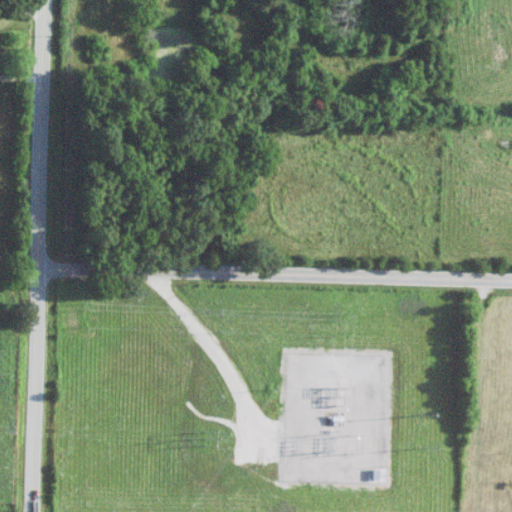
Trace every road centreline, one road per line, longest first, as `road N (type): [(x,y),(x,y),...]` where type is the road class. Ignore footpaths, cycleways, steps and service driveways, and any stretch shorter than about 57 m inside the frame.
road 1 (secondary): [(39,511),(51,0)]
road 2 (residential): [(511,278),(46,269)]
